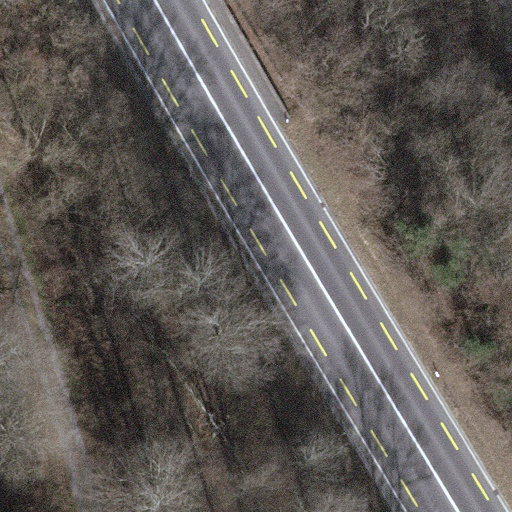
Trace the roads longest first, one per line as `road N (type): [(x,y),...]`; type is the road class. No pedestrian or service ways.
road 1 (primary): [(460,511),(156,0)]
road 2 (track): [(92,511),(0,218)]
